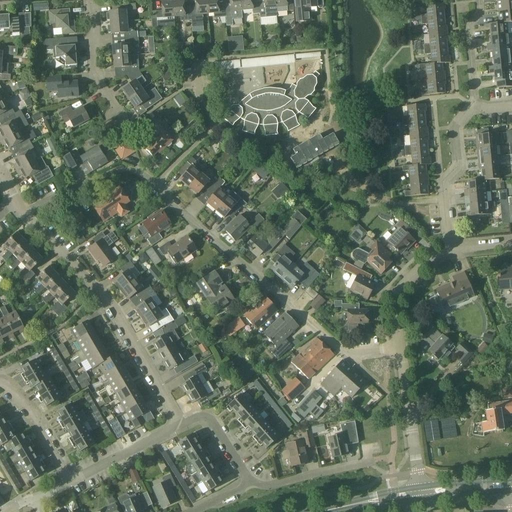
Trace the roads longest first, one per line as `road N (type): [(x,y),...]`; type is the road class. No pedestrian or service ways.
road 1 (residential): [(174,424),(106,299),(24,213)]
road 2 (residential): [(344,353),(154,186)]
road 3 (residential): [(449,250),(441,182),(456,165),(454,127),(472,105)]
road 4 (residential): [(195,62),(201,103),(216,122),(154,186)]
road 5 (residential): [(421,494),(399,348)]
road 6 (residential): [(154,186),(122,169),(24,213)]
road 7 (residential): [(85,0),(94,17),(92,73),(114,119)]
road 8 (residential): [(368,463),(273,486),(248,481)]
road 9 (residential): [(174,424),(83,475),(65,474)]
road 10 (residential): [(399,348),(397,298),(416,271),(449,250)]
